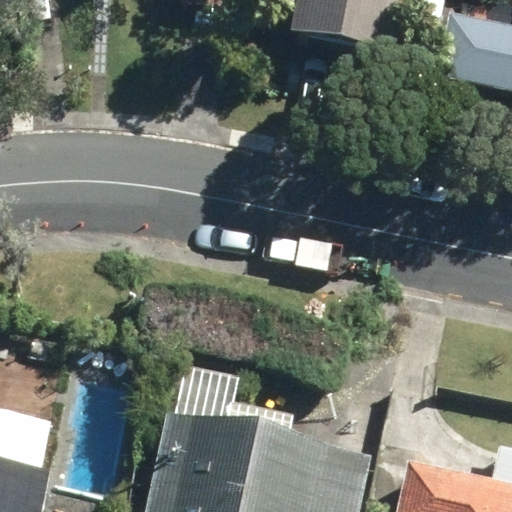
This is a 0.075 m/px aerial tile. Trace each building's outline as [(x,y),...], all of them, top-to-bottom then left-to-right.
[(192,0),(192,9),(232,11),(232,0),(192,0)] [(307,0),(299,40),(395,61),(408,0),(307,0)] [(511,93),(511,26),(462,16),(448,80),(511,93)] [(142,511),(348,511),(357,470),(158,431),(142,511)] [(511,511),(511,459),(488,455),(479,495),(390,472),(382,511),(511,511)] [(0,511),(19,511),(26,479),(0,474),(0,511)]
